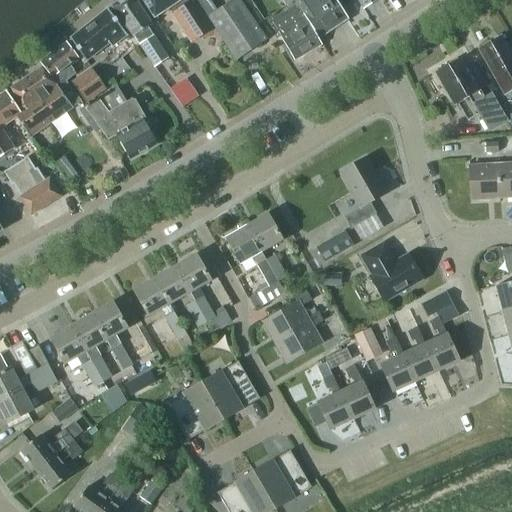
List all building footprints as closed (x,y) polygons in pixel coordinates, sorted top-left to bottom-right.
[(167,59),(152,36),(147,27),(151,25),(134,0),(119,0),(111,7),(133,37),(154,68),(167,59)] [(191,0),(188,3),(185,0),(142,0),(154,18),(168,9),(190,43),(213,29),(211,25),(192,0),(191,0)] [(235,60),(266,40),(238,0),(233,0),(217,11),(207,18),(235,60)] [(293,0),(297,5),(318,37),(338,24),(346,19),(333,0),(293,0)] [(356,0),(363,10),(378,0),(356,0)] [(211,2),(201,9),(207,18),(217,11),(211,2)] [(294,61),(320,45),(296,6),(271,21),(294,61)] [(111,48),(126,36),(123,32),(107,10),(69,39),(85,62),(108,44),(111,48)] [(480,48),(478,49),(495,80),(500,89),(504,96),(511,91),(511,57),(500,37),(490,42),(488,42),(481,45),(480,48)] [(42,67),(56,86),(72,108),(80,102),(65,82),(75,74),(73,71),(69,65),(78,58),(66,43),(40,64),(42,67)] [(494,99),(495,99),(491,93),(484,97),(473,79),(471,80),(459,60),(436,73),(455,105),(468,98),(488,133),(507,121),(507,120),(494,99)] [(72,108),(56,86),(42,67),(11,89),(23,107),(26,111),(15,118),(29,138),(72,108)] [(68,84),(82,103),(99,91),(102,89),(88,70),(68,84)] [(183,85),(169,93),(179,112),(194,105),(183,85)] [(126,103),(117,88),(89,106),(88,104),(85,106),(86,108),(85,109),(108,141),(116,136),(129,160),(156,144),(143,120),(144,120),(134,101),(130,100),(126,103)] [(0,157),(13,149),(0,129),(0,127),(20,114),(5,92),(0,95),(0,157)] [(504,157),(511,156),(511,139),(503,140),(504,157)] [(485,154),(498,153),(497,143),(485,143),(485,154)] [(71,186),(80,179),(63,156),(54,163),(71,186)] [(35,170),(27,158),(3,173),(11,186),(13,185),(20,196),(18,198),(30,216),(60,197),(49,179),(45,181),(36,169),(35,170)] [(365,159),(340,173),(360,207),(343,217),(350,230),(353,229),(376,216),(369,203),(385,194),(365,159)] [(500,199),(511,198),(511,164),(498,165),(500,199)] [(470,201),(500,199),(498,165),(468,167),(470,201)] [(261,253),(261,252),(282,241),(267,215),(246,227),(261,253)] [(266,261),(261,252),(261,253),(246,227),(225,239),(239,265),(252,258),(268,287),(259,292),(266,304),(284,294),(277,282),(265,261),(266,261)] [(324,263),(353,247),(344,231),(316,248),(324,263)] [(394,261),(384,242),(358,257),(368,275),(367,276),(383,304),(423,281),(407,253),(394,261)] [(511,248),(502,251),(505,262),(511,260),(511,248)] [(194,302),(206,323),(215,318),(203,297),(198,288),(210,281),(195,256),(174,268),(189,293),(194,302)] [(274,256),(266,261),(265,261),(277,282),(286,277),(274,256)] [(169,305),(189,293),(174,268),(154,279),(169,305)] [(341,287),(341,274),(323,273),(323,286),(341,287)] [(174,313),(169,305),(154,279),(133,291),(148,317),(161,310),(177,339),(186,335),(174,313)] [(511,310),(511,282),(494,287),(501,313),(511,310)] [(254,310),(266,304),(259,292),(248,298),(254,310)] [(308,324),(306,319),(299,307),(311,301),(305,292),(293,298),(296,303),(263,322),(275,343),(308,324)] [(458,317),(445,292),(419,305),(426,318),(436,314),(442,325),(458,317)] [(197,328),(206,323),(194,302),(185,307),(197,328)] [(91,315),(106,341),(110,350),(119,345),(114,336),(127,329),(112,303),(91,315)] [(511,310),(501,313),(507,337),(511,336),(511,310)] [(308,324),(275,343),(287,364),(321,345),(311,328),(322,322),(317,313),(306,319),(308,324)] [(95,347),(106,341),(91,315),(70,327),(85,353),(90,361),(99,356),(100,356),(95,347)] [(424,345),(436,372),(458,362),(438,318),(428,322),(433,332),(436,331),(439,338),(424,345)] [(64,365),(85,353),(70,327),(49,339),(64,365)] [(424,345),(416,328),(407,332),(411,342),(414,341),(417,348),(402,355),(414,383),(436,372),(424,345)] [(370,329),(353,336),(365,363),(382,355),(370,329)] [(402,355),(394,338),(385,343),(389,352),(392,351),(395,358),(380,366),(392,393),(414,383),(402,355)] [(354,350),(350,342),(339,347),(343,355),(354,350)] [(122,371),(131,366),(119,345),(110,350),(122,371)] [(37,347),(26,353),(36,370),(47,365),(37,347)] [(90,361),(102,382),(111,377),(99,356),(90,361)] [(94,387),(102,382),(90,361),(82,366),(94,387)] [(201,382),(223,422),(244,410),(243,409),(259,399),(238,362),(221,372),(221,371),(201,382)] [(339,393),(327,367),(326,364),(317,369),(327,390),(329,389),(333,396),(317,403),(329,431),(352,420),(339,393)] [(30,385),(51,374),(47,365),(36,370),(17,381),(10,368),(0,373),(0,400),(21,390),(22,390),(30,385)] [(339,393),(352,420),(374,410),(353,366),(344,370),(348,380),(351,379),(354,386),(339,393)] [(30,385),(35,394),(56,383),(51,374),(30,385)] [(203,433),(223,422),(201,382),(181,394),(181,395),(165,405),(186,442),(203,432),(203,433)] [(104,394),(111,414),(126,409),(120,389),(104,394)] [(33,411),(22,390),(21,390),(0,400),(0,413),(6,425),(33,411)] [(50,412),(59,423),(77,409),(69,399),(68,398),(50,412)] [(141,445),(159,419),(139,405),(120,430),(141,445)] [(35,471),(73,442),(72,441),(82,432),(74,422),(64,431),(55,437),(58,441),(49,448),(40,436),(20,451),(35,471)] [(73,442),(35,471),(51,490),(70,475),(60,463),(70,456),(72,459),(81,453),(73,442)] [(252,471),(275,510),(295,499),(295,498),(311,488),(289,451),(273,460),(272,460),(252,471)] [(272,511),(275,510),(252,471),(232,483),(233,484),(216,493),(226,511),(272,511)] [(127,474),(121,483),(132,491),(141,479),(132,473),(129,476),(127,474)] [(80,511),(100,511),(121,483),(110,475),(103,484),(107,486),(100,496),(88,487),(73,507),(80,511)] [(150,506),(162,489),(151,481),(139,499),(150,506)] [(121,483),(100,511),(122,511),(116,507),(122,497),(126,500),(132,491),(121,483)]
